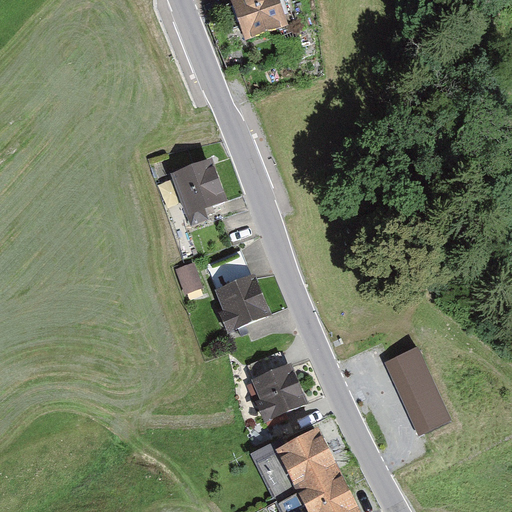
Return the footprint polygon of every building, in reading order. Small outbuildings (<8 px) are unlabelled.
[(283,0),(232,0),(248,39),(291,23),(283,0)] [(214,157),(171,172),(188,216),(227,202),(214,157)] [(181,268),(189,303),(205,299),(197,264),(181,268)] [(258,272),(216,288),(233,328),(271,319),(258,272)] [(417,344),(386,362),(421,434),(452,420),(417,344)] [(291,362),(255,376),(267,418),(307,401),(291,362)] [(355,511),(317,440),(267,466),(291,511),(355,511)]
